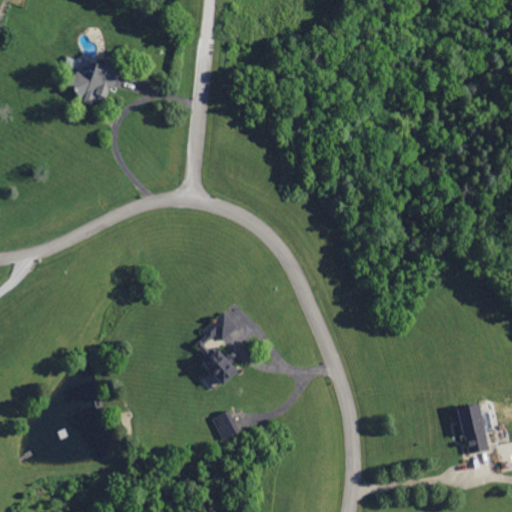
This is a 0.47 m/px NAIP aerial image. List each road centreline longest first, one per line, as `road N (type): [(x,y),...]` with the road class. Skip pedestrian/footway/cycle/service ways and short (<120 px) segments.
road 1 (residential): [(350,511),(354,434),(344,382),(300,277),(270,234),(187,194),(136,207),(41,252),(0,258)]
road 2 (residential): [(187,194),(204,0)]
